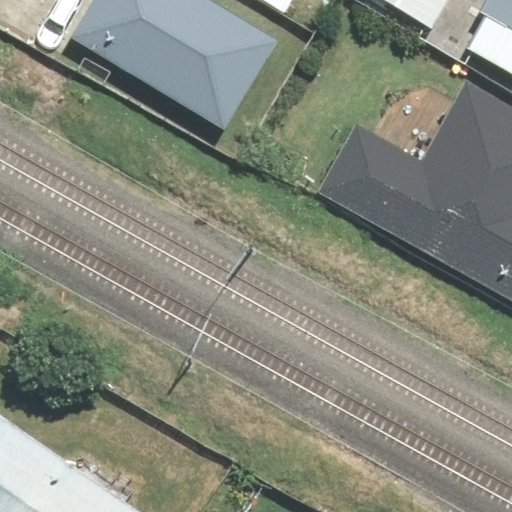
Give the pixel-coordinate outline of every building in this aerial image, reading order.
[(222,0),(102,0),(79,38),(230,130),(287,39),(222,0)] [(451,0),(378,0),(433,32),(451,0)] [(511,0),(499,0),(473,48),(511,69),(511,0)] [(360,127),(323,192),(511,297),(511,104),(471,81),(425,163),(360,127)] [(152,511),(0,406),(0,511),(152,511)]
